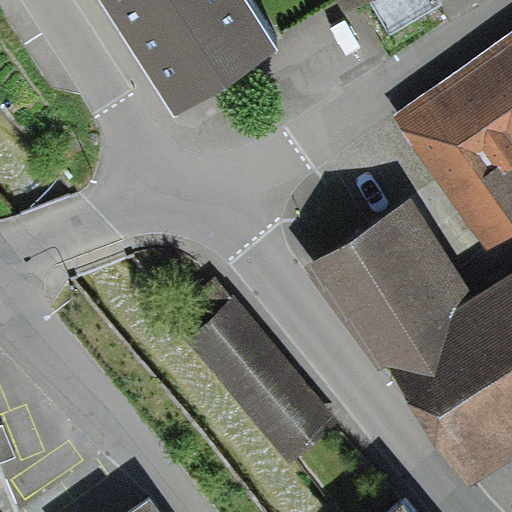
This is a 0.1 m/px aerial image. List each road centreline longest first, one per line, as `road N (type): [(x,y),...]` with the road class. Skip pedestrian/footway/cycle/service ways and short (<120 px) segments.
road 1 (residential): [(473,511),(215,205)]
road 2 (residential): [(511,1),(215,205)]
road 3 (residential): [(0,301),(152,454),(194,511)]
road 4 (residential): [(173,187),(45,0)]
road 5 (residential): [(173,187),(0,254)]
